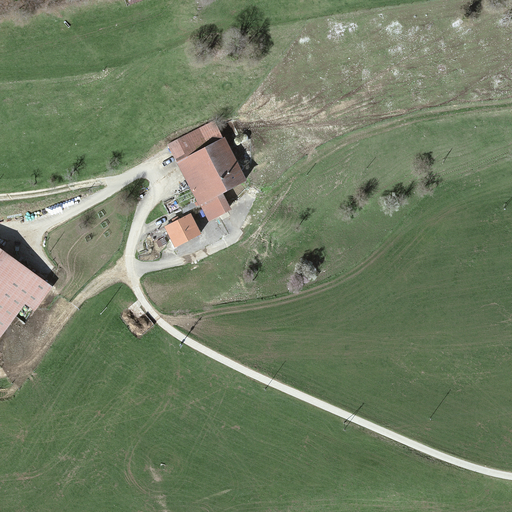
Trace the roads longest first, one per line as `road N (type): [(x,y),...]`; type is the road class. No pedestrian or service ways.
road 1 (track): [(511,479),(420,451),(201,348),(159,320),(131,271)]
road 2 (track): [(397,247),(340,283),(287,301),(159,320)]
road 3 (track): [(127,178),(0,196)]
